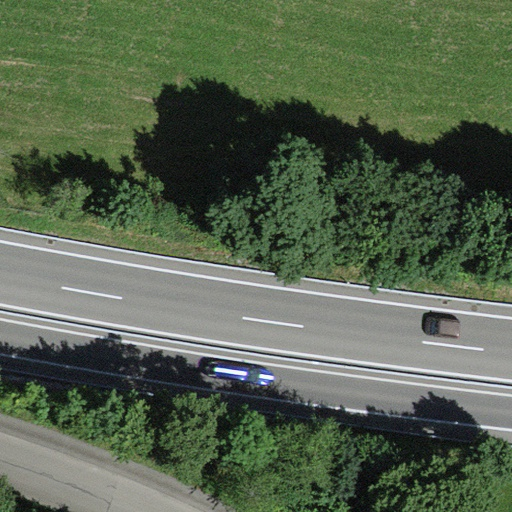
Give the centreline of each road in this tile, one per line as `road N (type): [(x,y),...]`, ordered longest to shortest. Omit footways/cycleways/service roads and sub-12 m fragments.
road 1 (trunk): [(511,352),(0,275)]
road 2 (trunk): [(0,336),(511,413)]
road 3 (residential): [(0,462),(127,511)]
